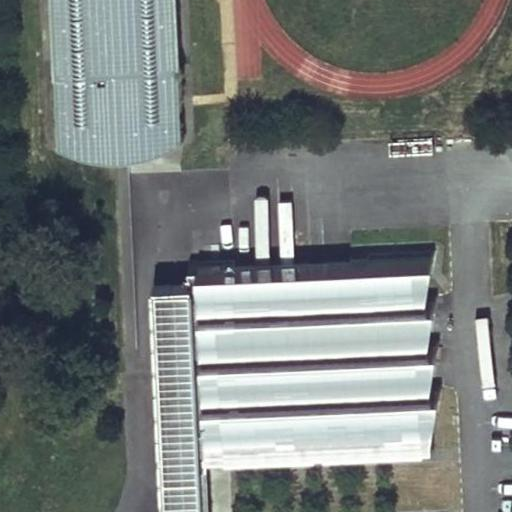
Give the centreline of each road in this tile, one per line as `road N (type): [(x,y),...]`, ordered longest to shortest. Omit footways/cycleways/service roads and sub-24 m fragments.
road 1 (unknown): [(465,193),(156,205),(147,216),(141,269),(144,511)]
road 2 (unknown): [(465,193),(486,258),(492,511)]
